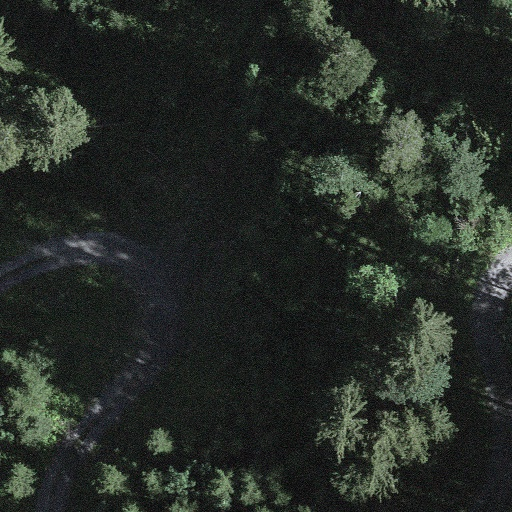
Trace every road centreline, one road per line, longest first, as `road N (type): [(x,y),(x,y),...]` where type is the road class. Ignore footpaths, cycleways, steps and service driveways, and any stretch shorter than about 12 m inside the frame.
road 1 (track): [(56,511),(84,446),(158,356),(167,303),(136,261),(98,249),(61,252),(0,277)]
road 2 (track): [(511,266),(488,309),(511,432)]
